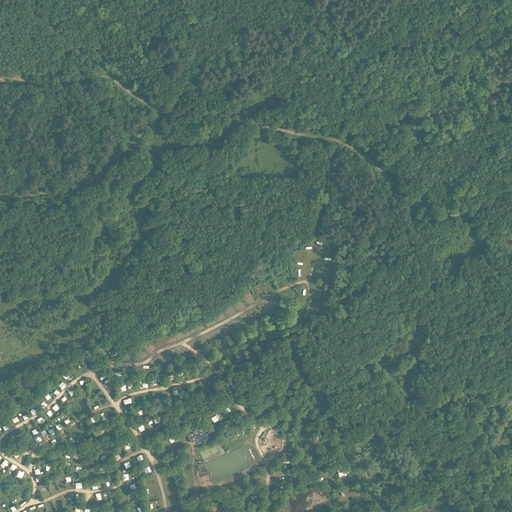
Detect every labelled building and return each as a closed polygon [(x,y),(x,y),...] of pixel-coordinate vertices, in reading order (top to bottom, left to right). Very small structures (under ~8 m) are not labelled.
[(166,373),(170,371),(166,363),(161,365),(166,373)] [(96,394),(100,390),(96,385),(92,389),(96,394)] [(48,392),(44,396),(48,400),(52,396),(48,392)] [(189,439),(195,436),(197,439),(210,432),(208,427),(204,429),(201,423),(185,431),(189,439)] [(77,424),(72,428),(76,433),(81,429),(77,424)]
